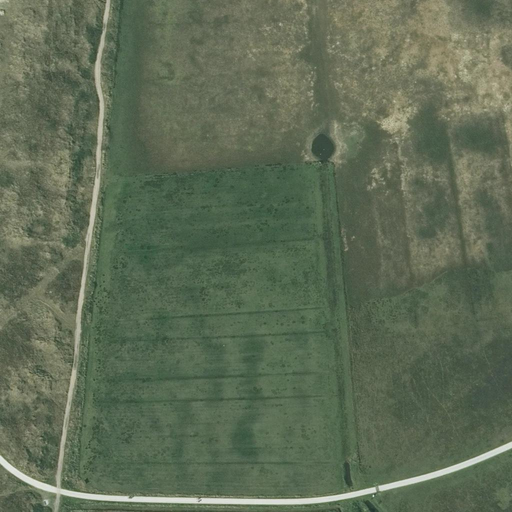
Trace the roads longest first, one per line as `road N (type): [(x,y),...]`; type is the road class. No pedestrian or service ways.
road 1 (unknown): [(57,490),(95,184),(95,76),(107,0)]
road 2 (track): [(88,238),(0,322)]
